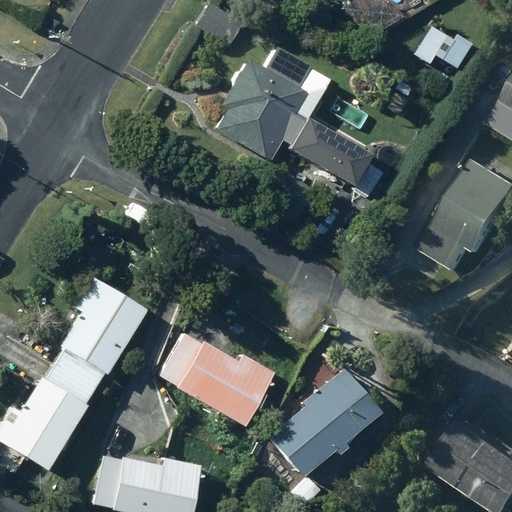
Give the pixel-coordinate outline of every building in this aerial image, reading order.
[(194,26),(227,46),(240,24),(208,4),(194,26)] [(431,56),(451,70),(468,45),(453,34),(448,42),(427,28),(409,55),(425,65),(431,56)] [(305,68),(307,65),(274,46),(261,68),(246,59),(218,106),(225,110),(214,129),(262,157),(263,154),(271,159),(284,138),(276,133),(281,125),(285,127),(291,117),(304,125),(315,105),(311,103),(322,82),(325,84),(327,81),(305,68)] [(511,91),(492,124),(511,135),(511,91)] [(511,181),(477,160),(422,251),(458,272),(472,248),(480,252),(509,204),(511,206),(511,181)] [(276,170),(256,204),(291,224),(311,190),(276,170)] [(79,312),(58,346),(62,348),(51,365),(92,390),(102,373),(104,374),(144,309),(92,277),(73,309),(79,312)] [(175,386),(174,388),(241,426),(271,372),(241,355),(237,362),(200,342),(199,344),(181,334),(157,376),(175,386)] [(83,405),(92,390),(51,365),(42,380),(38,377),(17,411),(10,406),(0,422),(0,442),(46,470),(85,406),(83,405)] [(300,402),(303,406),(266,437),(299,476),(331,449),(335,454),(344,447),(341,442),(377,412),(341,369),(300,402)] [(432,467),(501,511),(511,511),(511,454),(462,422),(432,467)] [(111,508),(111,510),(119,511),(187,511),(197,465),(160,457),(159,465),(120,457),(120,460),(100,456),(90,504),(111,508)] [(305,478),(291,493),(304,505),(318,489),(305,478)]
